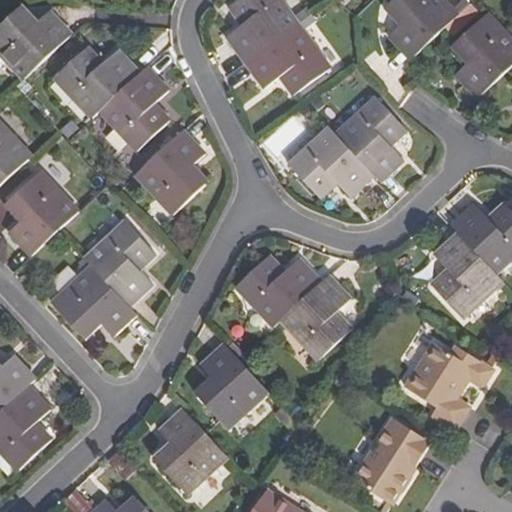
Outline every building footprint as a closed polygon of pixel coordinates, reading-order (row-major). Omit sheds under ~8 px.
[(246,63),(299,25),(280,0),(238,0),(230,6),(243,25),(228,37),(246,63)] [(410,62),(459,17),(443,0),(393,0),(389,4),(406,23),(400,28),(389,38),(410,62)] [(406,23),(389,4),(383,9),(400,28),(406,23)] [(34,27),(39,23),(24,6),(19,10),(34,27)] [(0,55),(23,80),(72,36),(50,13),(39,23),(34,27),(19,10),(0,28),(0,55)] [(477,100),(511,66),(511,40),(488,15),(455,45),(470,62),(465,66),(455,77),(477,100)] [(331,70),(299,25),(246,63),(265,89),(280,79),(294,95),(331,70)] [(470,62),(455,45),(450,50),(465,66),(470,62)] [(99,113),(141,74),(119,50),(103,65),(87,49),(54,79),(92,120),(99,113)] [(141,74),(99,113),(137,154),(169,124),(154,107),(169,91),(148,68),(141,74)] [(375,177),(381,184),(406,163),(391,147),(406,132),(376,99),(335,135),(375,177)] [(0,188),(33,158),(0,121),(0,188)] [(375,177),(335,135),(329,128),(288,165),(319,198),(337,183),(351,199),(375,177)] [(189,170),(196,165),(207,154),(185,130),(136,176),(173,216),(204,188),(189,170)] [(211,182),(196,165),(189,170),(204,188),(211,182)] [(59,233),(79,214),(43,172),(11,202),(26,218),(20,224),(11,234),(32,258),(59,233)] [(26,218),(11,202),(5,207),(20,224),(26,218)] [(458,235),(496,276),(511,260),(511,211),(506,205),(489,220),(475,205),(451,227),(458,235)] [(91,268),(129,308),(152,286),(139,271),(156,256),(125,222),(84,260),(91,268)] [(496,276),(458,235),(435,256),(448,272),(432,287),(463,320),(502,284),(503,283),(496,276)] [(281,322),(323,283),(301,259),(284,274),(268,258),(236,288),(273,329),(281,322)] [(129,308),(91,268),(52,305),(81,336),(98,320),(103,325),(114,337),(137,316),(129,308)] [(323,283),(281,322),(318,362),(351,331),(336,315),(352,299),(331,276),(323,283)] [(86,341),(103,325),(98,320),(81,336),(86,341)] [(270,394),(239,360),(226,345),(201,368),(212,378),(216,383),(200,399),(228,431),(270,394)] [(467,379),(470,382),(483,389),(493,373),(456,350),(451,357),(434,346),(406,390),(437,410),(431,419),(455,433),(470,410),(457,402),(466,387),(463,385),(467,379)] [(0,414),(30,387),(36,381),(14,358),(3,367),(0,369),(0,414)] [(195,394),(200,399),(216,383),(212,378),(195,394)] [(0,414),(0,454),(19,474),(52,443),(37,426),(52,412),(30,387),(0,414)] [(187,497),(229,461),(184,411),(159,433),(169,443),(174,449),(157,464),(187,497)] [(411,470),(416,473),(434,445),(394,421),(357,482),(395,505),(410,483),(405,480),(411,470)] [(152,459),(157,464),(174,449),(169,443),(152,459)] [(410,483),(416,473),(411,470),(405,480),(410,483)] [(148,511),(140,502),(128,511),(118,511),(108,501),(95,511),(77,492),(64,503),(72,511),(148,511)] [(301,511),(268,492),(255,511),(301,511)] [(118,511),(128,511),(140,502),(135,496),(118,511)]
